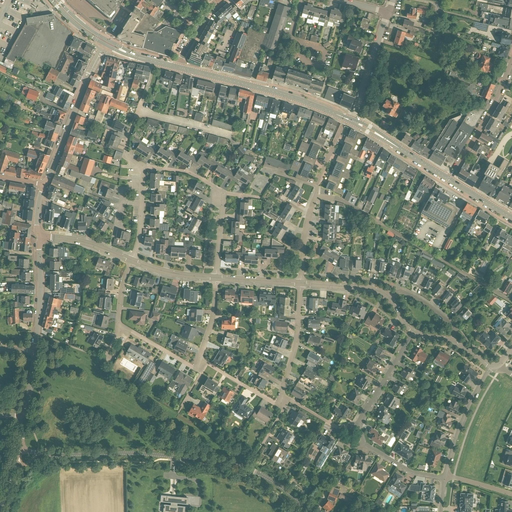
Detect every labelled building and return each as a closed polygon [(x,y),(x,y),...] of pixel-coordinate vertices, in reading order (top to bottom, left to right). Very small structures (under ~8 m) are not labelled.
[(0,58),(0,66),(10,71),(17,57),(39,67),(60,26),(59,25),(59,26),(30,0),(1,59),(0,58)] [(86,0),(112,20),(113,18),(116,13),(122,4),(114,0),(86,0)] [(160,21),(150,15),(156,7),(145,0),(138,0),(135,6),(135,7),(134,7),(131,12),(132,13),(129,16),(127,20),(126,19),(124,24),(122,28),(121,29),(122,30),(119,34),(120,34),(119,35),(118,35),(118,36),(118,37),(118,38),(118,39),(119,40),(120,40),(120,41),(121,41),(121,40),(122,40),(122,41),(129,43),(130,43),(130,45),(134,46),(133,46),(139,48),(139,47),(143,48),(144,44),(146,36),(134,32),(139,23),(140,24),(145,17),(158,25),(160,21)] [(158,9),(163,0),(145,0),(156,7),(158,9)] [(232,0),(239,9),(242,6),(243,7),(250,0),(253,0),(258,1),(258,0),(232,0)] [(224,7),(229,13),(232,16),(236,13),(235,11),(237,9),(233,4),(231,6),(228,3),(224,7)] [(279,4),(268,35),(266,34),(262,47),(277,51),(291,8),(279,4)] [(302,17),(307,18),(311,5),(308,4),(307,6),(305,6),(304,7),(302,6),(300,13),(302,14),(302,17)] [(253,19),(252,19),(256,7),(251,5),(247,17),(248,17),(247,18),(252,21),(253,19)] [(311,5),(307,18),(307,19),(313,20),(313,19),(316,9),(313,8),(314,6),(311,5)] [(490,11),(490,13),(511,18),(511,9),(506,9),(505,9),(503,8),(488,5),(487,10),(490,11)] [(225,17),(229,13),(224,7),(220,10),(225,17)] [(328,12),(326,20),(325,23),(324,27),(326,28),(328,22),(334,24),(334,22),(335,19),(337,9),(334,8),(334,11),(331,10),(330,13),(328,12)] [(418,8),(417,9),(415,9),(411,8),(410,14),(408,13),(408,14),(407,14),(406,16),(407,17),(407,18),(419,20),(420,14),(426,15),(427,10),(418,8)] [(316,9),(313,19),(319,21),(322,10),(316,9)] [(337,9),(335,19),(334,22),(343,25),(345,20),(341,19),(342,13),(340,12),(340,10),(337,9)] [(227,18),(225,17),(220,10),(216,14),(218,17),(216,19),(221,24),(222,22),(227,18)] [(322,10),(319,21),(319,22),(325,23),(326,20),(328,12),(322,10)] [(508,30),(511,30),(511,18),(490,13),(485,12),(483,12),(481,18),(484,19),(483,24),(488,26),(508,30)] [(368,17),(370,17),(369,20),(363,18),(360,27),(361,27),(360,28),(368,30),(370,24),(370,23),(371,21),(370,20),(371,18),(374,19),(376,15),(369,13),(368,17)] [(219,26),(221,24),(216,19),(214,22),(210,20),(208,25),(215,29),(217,31),(220,27),(219,26)] [(414,23),(404,20),(403,27),(408,28),(407,30),(412,31),(425,34),(426,30),(413,27),(414,23)] [(487,32),(488,26),(483,24),(474,22),(473,28),(479,29),(479,30),(487,32)] [(212,34),(215,29),(208,25),(205,30),(212,34)] [(143,48),(169,57),(174,43),(175,44),(177,39),(178,40),(182,32),(166,27),(157,32),(153,32),(147,31),(146,36),(144,44),(143,48)] [(235,74),(242,76),(251,78),(255,65),(262,47),(266,34),(250,28),(246,36),(233,74),(235,74)] [(215,36),(212,34),(205,30),(202,35),(209,39),(211,40),(212,41),(215,36)] [(396,37),(404,40),(405,36),(412,38),(413,36),(406,33),(398,31),(396,37)] [(500,45),(506,47),(506,44),(511,45),(511,37),(511,35),(509,35),(510,34),(506,34),(507,33),(502,32),(502,33),(495,32),(495,37),(499,37),(498,38),(501,38),(501,40),(500,40),(500,45)] [(222,71),(225,72),(233,74),(246,36),(238,33),(232,46),(235,47),(228,65),(225,64),(222,71)] [(207,47),(211,40),(209,39),(202,35),(199,39),(203,41),(202,44),(207,47)] [(349,35),(347,39),(347,42),(351,43),(349,49),(361,53),(363,47),(361,47),(362,43),(354,40),(355,37),(349,35)] [(84,42),(77,38),(74,37),(68,48),(70,49),(70,50),(69,53),(72,55),(74,52),(75,51),(80,54),(79,55),(81,56),(80,59),(85,61),(84,63),(88,65),(92,57),(90,57),(91,55),(93,56),(95,52),(96,51),(95,50),(96,49),(87,43),(87,44),(84,42)] [(404,40),(396,37),(394,44),(402,46),(405,47),(406,44),(403,43),(404,40)] [(481,50),(498,56),(506,58),(510,48),(506,47),(500,45),(484,40),(484,41),(483,45),(481,50)] [(192,54),(189,60),(201,65),(204,59),(206,54),(208,48),(207,47),(202,44),(199,43),(195,50),(194,50),(193,51),(192,51),(191,54),(192,54)] [(491,58),(488,57),(488,58),(485,57),(486,52),(471,48),(469,51),(473,53),(474,52),(478,54),(477,58),(480,59),(482,60),(478,69),(486,72),(486,70),(490,72),(494,61),(491,59),(491,58)] [(400,54),(400,55),(390,52),(389,57),(391,57),(389,65),(404,69),(407,59),(403,58),(404,55),(400,54)] [(71,78),(80,82),(88,65),(84,63),(66,53),(65,54),(57,71),(65,75),(70,64),(74,66),(74,67),(74,69),(75,70),(71,78)] [(204,59),(201,65),(208,68),(212,57),(206,54),(204,59)] [(359,58),(346,54),(342,68),(347,69),(347,68),(356,71),(359,58)] [(208,68),(212,70),(213,67),(222,71),(225,64),(226,60),(217,56),(216,58),(212,57),(208,68)] [(258,71),(256,80),(266,82),(268,74),(271,68),(274,58),(270,56),(266,66),(265,66),(261,64),(258,71)] [(112,66),(109,78),(115,79),(120,61),(112,59),(108,58),(106,65),(112,66)] [(127,70),(136,72),(138,65),(128,63),(127,70)] [(138,65),(136,72),(134,80),(136,80),(136,79),(137,80),(139,75),(142,76),(145,66),(138,65)] [(152,68),(145,66),(142,76),(139,75),(137,80),(141,81),(142,78),(145,79),(148,80),(152,68)] [(272,80),(273,80),(284,84),(285,83),(288,71),(276,67),(272,80)] [(72,81),(70,85),(77,88),(80,82),(71,78),(65,75),(57,71),(52,68),(45,80),(54,85),(57,78),(66,82),(67,80),(69,82),(70,81),(70,80),(72,81)] [(288,71),(285,83),(296,86),(301,73),(289,69),(288,71)] [(451,69),(450,72),(447,71),(446,73),(449,75),(448,76),(464,82),(464,81),(492,93),(495,85),(451,69)] [(160,80),(162,80),(169,82),(168,86),(168,88),(172,89),(172,88),(174,82),(171,81),(172,80),(173,74),(166,72),(165,76),(162,75),(160,80)] [(301,73),(296,86),(308,90),(312,79),(313,77),(301,73)] [(176,74),(174,82),(172,88),(175,89),(177,83),(181,84),(183,76),(176,74)] [(125,77),(123,83),(123,87),(127,88),(128,84),(131,85),(132,79),(129,78),(130,76),(126,75),(125,77)] [(105,77),(104,86),(114,88),(113,88),(115,79),(109,78),(109,77),(105,76),(105,77)] [(189,91),(191,94),(192,89),(194,79),(187,77),(186,86),(181,85),(180,92),(186,93),(186,91),(189,91)] [(307,93),(320,96),(324,83),(312,79),(308,90),(307,93)] [(196,90),(192,89),(191,94),(191,95),(197,97),(198,94),(199,90),(205,91),(207,82),(198,80),(196,90)] [(91,81),(88,89),(100,93),(102,85),(91,81)] [(479,95),(486,98),(489,100),(489,99),(492,93),(464,81),(464,82),(460,92),(477,99),(479,95)] [(215,84),(207,82),(205,91),(210,92),(209,100),(215,101),(217,95),(213,94),(215,84)] [(57,86),(55,90),(53,95),(60,98),(64,90),(57,86)] [(114,99),(119,100),(123,87),(118,86),(114,99)] [(221,87),(218,98),(223,98),(222,102),(224,103),(223,109),(226,109),(228,100),(230,92),(229,92),(226,92),(227,87),(224,86),(223,87),(221,87)] [(27,98),(36,101),(37,97),(39,93),(25,87),(22,93),(27,96),(27,98)] [(336,104),(338,99),(341,92),(329,87),(324,99),(336,104)] [(230,92),(228,100),(232,101),(231,104),(237,106),(238,101),(237,101),(239,95),(236,94),(237,89),(233,88),(233,90),(230,89),(229,92),(230,92)] [(100,93),(88,89),(85,96),(92,98),(93,99),(94,96),(97,97),(97,100),(100,101),(102,94),(100,93)] [(255,94),(247,92),(244,91),(240,90),(239,95),(237,101),(238,101),(241,102),(242,97),(246,98),(242,119),(247,120),(246,124),(249,125),(250,117),(255,94)] [(53,95),(48,92),(45,98),(53,101),(52,103),(56,105),(67,110),(70,103),(63,100),(60,98),(53,95)] [(66,94),(63,100),(70,103),(73,97),(66,94)] [(112,98),(102,94),(100,101),(98,104),(96,110),(98,110),(104,113),(106,114),(110,104),(112,98)] [(336,104),(339,105),(350,109),(355,98),(344,94),(341,100),(338,99),(336,104)] [(92,98),(85,96),(82,103),(92,108),(93,105),(90,104),(92,98)] [(112,98),(110,104),(127,111),(129,104),(114,99),(112,98)] [(384,105),(381,109),(387,113),(387,114),(388,114),(389,114),(392,116),(392,115),(396,118),(403,107),(390,99),(388,101),(387,100),(386,102),(385,102),(384,104),(384,105)] [(280,102),(273,100),(270,112),(270,113),(273,114),(276,115),(277,113),(280,102)] [(503,106),(499,104),(496,110),(503,115),(510,104),(506,102),(503,106)] [(93,108),(92,108),(82,103),(80,110),(87,113),(90,114),(93,108)] [(293,120),(295,115),(295,114),(291,113),(293,106),(285,103),(282,112),(291,115),(289,119),(293,121),(293,120)] [(418,109),(409,104),(407,107),(416,112),(418,109)] [(451,167),(462,148),(485,108),(483,107),(449,120),(449,121),(431,150),(434,151),(432,153),(429,159),(440,166),(445,159),(447,160),(449,161),(447,165),(447,166),(447,167),(448,168),(449,168),(450,168),(451,167)] [(66,113),(52,108),(50,114),(64,119),(66,113)] [(295,115),(293,120),(298,122),(300,117),(303,118),(304,117),(306,110),(300,108),(297,115),(295,115)] [(38,110),(36,113),(43,116),(47,117),(46,120),(62,126),(64,119),(50,114),(41,111),(38,110)] [(306,110),(304,117),(310,119),(309,121),(310,122),(314,113),(306,110)] [(506,116),(503,115),(496,110),(492,116),(502,122),(506,116)] [(314,113),(310,122),(306,131),(304,136),(310,139),(315,126),(314,126),(316,123),(323,126),(327,118),(314,113)] [(82,125),(85,118),(78,115),(75,122),(79,124),(82,125)] [(338,122),(329,119),(327,118),(323,126),(316,142),(323,144),(324,145),(330,131),(333,133),(338,122)] [(491,132),(490,134),(500,140),(504,133),(498,130),(501,124),(491,118),(485,128),(491,132)] [(58,134),(62,126),(46,120),(42,119),(41,122),(43,123),(41,128),(48,131),(50,131),(58,134)] [(120,123),(120,122),(117,121),(113,129),(122,133),(125,125),(120,123)] [(77,129),(79,124),(75,122),(70,135),(75,137),(95,144),(98,134),(89,131),(88,134),(80,131),(80,130),(77,129)] [(351,129),(348,136),(347,135),(345,139),(357,144),(359,139),(364,141),(366,137),(361,134),(351,129)] [(31,135),(38,137),(39,137),(42,138),(55,142),(58,134),(50,131),(49,136),(33,131),(31,135)] [(109,139),(110,140),(120,143),(121,141),(119,140),(120,138),(117,136),(118,133),(112,131),(109,139)] [(411,147),(415,141),(420,138),(418,134),(413,137),(412,138),(406,134),(401,141),(407,146),(408,145),(411,147)] [(500,140),(490,134),(488,137),(482,134),(479,139),(487,145),(489,142),(491,143),(493,140),(498,143),(500,140)] [(219,137),(209,135),(207,142),(216,145),(217,143),(218,143),(219,137)] [(67,144),(83,149),(84,145),(79,144),(79,143),(77,142),(78,139),(70,136),(67,144)] [(40,142),(37,141),(35,140),(34,144),(40,146),(41,143),(44,145),(53,148),(55,142),(42,138),(40,142)] [(136,150),(141,154),(147,145),(135,138),(132,142),(138,146),(136,150)] [(367,152),(369,149),(371,145),(374,147),(376,143),(368,138),(363,146),(358,157),(361,159),(365,151),(367,152)] [(357,144),(345,139),(343,144),(345,145),(342,150),(358,156),(360,152),(354,150),(357,144)] [(415,141),(411,147),(410,148),(420,154),(428,141),(424,139),(421,145),(419,144),(421,140),(419,139),(416,142),(415,141)] [(120,143),(110,140),(109,145),(107,144),(106,147),(112,149),(113,146),(117,148),(118,145),(119,145),(120,143)] [(323,144),(316,142),(312,140),(310,145),(302,141),(300,146),(318,153),(320,148),(321,149),(323,144)] [(428,141),(420,154),(429,159),(432,153),(434,151),(431,150),(430,149),(429,150),(426,148),(430,142),(428,141)] [(371,145),(369,149),(372,151),(367,160),(370,161),(373,155),(374,153),(377,154),(381,146),(376,143),(374,147),(371,145)] [(83,149),(67,144),(64,151),(73,154),(74,151),(81,153),(83,149)] [(473,150),(480,154),(483,155),(485,152),(487,153),(490,148),(485,145),(483,148),(476,144),(473,150)] [(147,145),(141,154),(147,157),(149,153),(152,155),(155,150),(147,145)] [(236,150),(242,156),(246,152),(241,146),(236,150)] [(318,153),(300,146),(298,150),(306,153),(304,158),(315,163),(317,159),(316,158),(318,153)] [(158,152),(155,150),(152,155),(157,158),(159,156),(162,158),(166,151),(160,148),(158,152)] [(390,153),(383,148),(375,165),(382,168),(385,162),(390,153)] [(29,157),(31,157),(38,160),(47,163),(50,156),(52,150),(49,149),(46,155),(29,150),(27,156),(29,157)] [(0,172),(4,174),(6,169),(9,160),(18,163),(20,155),(3,150),(0,160),(0,172)] [(190,150),(187,155),(182,162),(188,165),(191,161),(193,163),(196,158),(191,155),(193,152),(190,150)] [(356,161),(358,156),(342,150),(340,155),(339,154),(337,159),(348,164),(351,158),(356,161)] [(58,165),(75,171),(77,167),(69,164),(73,154),(64,151),(58,165)] [(116,151),(113,158),(121,160),(123,153),(116,151)] [(169,153),(166,151),(162,158),(167,161),(170,157),(173,159),(176,154),(171,151),(169,153)] [(178,156),(176,154),(173,159),(175,161),(178,162),(179,160),(182,162),(187,155),(181,152),(178,156)] [(397,158),(391,154),(387,161),(389,163),(385,172),(386,173),(385,177),(387,178),(391,168),(392,165),(397,158)] [(480,154),(479,157),(485,161),(483,165),(485,165),(488,159),(483,155),(480,154)] [(103,161),(110,164),(112,158),(104,155),(103,161)] [(197,157),(196,158),(193,163),(196,165),(198,166),(200,164),(203,166),(207,159),(202,156),(200,158),(197,157)] [(264,162),(267,163),(270,164),(269,166),(278,169),(278,167),(290,171),(290,169),(292,165),(266,156),(264,162)] [(81,169),(80,173),(90,176),(95,161),(81,157),(80,160),(83,161),(81,169)] [(313,168),(315,163),(304,158),(302,163),(294,160),(292,165),(310,172),(312,167),(313,168)] [(397,158),(392,165),(403,172),(407,164),(397,158)] [(207,159),(203,166),(209,169),(211,165),(214,167),(217,162),(211,159),(210,161),(207,159)] [(348,164),(337,159),(335,163),(336,164),(334,169),(350,176),(352,171),(346,169),(348,164)] [(510,162),(505,159),(500,168),(490,163),(482,178),(483,179),(477,189),(487,194),(486,194),(491,197),(491,196),(497,187),(491,183),(493,179),(494,180),(497,175),(501,177),(510,162)] [(38,160),(38,161),(34,160),(33,164),(45,168),(47,163),(38,160)] [(217,162),(214,167),(216,169),(214,173),(220,176),(224,170),(221,168),(222,165),(217,162)] [(19,163),(16,176),(24,177),(25,170),(25,166),(20,165),(20,163),(19,163)] [(457,176),(465,181),(469,174),(469,173),(470,171),(466,169),(469,165),(465,163),(457,176)] [(33,164),(32,166),(36,168),(35,171),(43,173),(45,168),(33,164)] [(407,164),(403,172),(414,179),(418,171),(407,164)] [(64,172),(70,174),(70,175),(78,178),(80,173),(75,171),(58,165),(56,172),(63,175),(64,172)] [(292,165),(290,169),(298,172),(295,178),(307,182),(309,178),(308,177),(310,172),(292,165)] [(375,166),(372,165),(371,167),(367,166),(365,172),(371,175),(375,166)] [(469,174),(465,181),(473,186),(477,178),(474,176),(477,171),(480,173),(484,168),(478,165),(474,172),(472,171),(470,174),(469,174)] [(226,166),(224,170),(220,176),(225,180),(228,176),(230,177),(233,172),(231,171),(232,169),(226,166)] [(31,168),(31,171),(30,178),(40,180),(43,173),(35,171),(33,171),(33,169),(31,168)] [(233,172),(230,177),(236,181),(237,178),(240,180),(245,172),(240,168),(236,174),(233,172)] [(348,180),(350,176),(334,169),(332,174),(331,174),(329,178),(340,183),(342,178),(348,180)] [(245,172),(240,180),(246,184),(248,180),(251,181),(254,177),(255,175),(250,172),(249,174),(245,172)] [(80,173),(78,178),(90,183),(92,177),(90,176),(80,173)] [(73,192),(76,184),(55,175),(52,183),(73,192)] [(435,182),(425,176),(412,198),(417,201),(423,192),(422,191),(423,190),(428,193),(435,182)] [(340,183),(329,178),(327,182),(328,183),(326,189),(333,192),(333,191),(342,195),(343,190),(338,188),(340,183)] [(495,198),(495,199),(505,205),(506,204),(509,206),(509,207),(511,208),(511,189),(506,187),(504,185),(505,183),(500,180),(497,187),(491,196),(495,198)] [(112,191),(108,190),(110,184),(102,181),(99,189),(101,190),(101,191),(103,192),(102,195),(111,199),(112,196),(111,195),(112,191)] [(151,188),(156,188),(160,188),(160,191),(166,191),(166,192),(171,192),(171,186),(159,186),(160,181),(151,181),(151,188)] [(29,186),(25,186),(10,183),(9,189),(24,191),(24,192),(26,193),(28,193),(29,187),(29,186)] [(192,184),(190,187),(189,190),(194,193),(195,190),(202,194),(206,187),(198,183),(195,186),(192,184)] [(49,192),(61,197),(62,194),(57,192),(58,189),(51,186),(48,191),(49,192)] [(288,190),(299,196),(300,194),(301,195),(304,191),(296,186),(294,189),(290,187),(288,190)] [(35,197),(36,188),(29,187),(28,193),(26,193),(25,199),(31,200),(32,197),(35,197)] [(420,214),(423,215),(435,222),(446,202),(449,197),(434,189),(420,214)] [(299,196),(288,190),(285,195),(281,193),(279,196),(286,200),(287,197),(297,203),(299,199),(298,198),(299,196)] [(378,192),(373,190),(368,201),(373,203),(378,192)] [(166,191),(160,191),(157,191),(157,194),(152,194),(152,201),(161,202),(161,198),(166,198),(166,192),(166,191)] [(67,200),(61,197),(49,192),(47,198),(57,203),(58,199),(66,203),(67,200)] [(192,202),(201,207),(205,201),(195,196),(192,202)] [(34,200),(31,200),(25,199),(24,206),(23,207),(24,207),(23,210),(30,210),(31,207),(34,207),(34,200)] [(23,220),(32,221),(33,211),(30,210),(23,210),(24,207),(23,207),(2,200),(1,202),(0,205),(3,205),(2,206),(12,208),(12,212),(15,213),(16,213),(16,211),(24,211),(23,220)] [(240,209),(248,210),(248,206),(251,206),(252,200),(246,200),(246,203),(241,202),(240,209)] [(191,202),(186,210),(193,214),(194,211),(198,213),(201,207),(192,202),(191,202)] [(446,202),(435,222),(447,229),(450,224),(451,224),(452,220),(453,220),(454,216),(455,217),(457,212),(452,209),(453,206),(446,202)] [(95,212),(95,213),(98,214),(99,212),(107,217),(111,210),(101,203),(99,207),(98,206),(96,209),(91,206),(89,210),(91,211),(95,212)] [(468,203),(463,212),(471,217),(476,208),(468,203)] [(62,208),(52,204),(51,210),(47,210),(47,214),(46,214),(45,221),(52,222),(53,217),(54,217),(54,213),(60,214),(62,208)] [(164,211),(164,208),(164,204),(157,204),(157,207),(152,207),(151,214),(159,215),(160,211),(164,211)] [(284,211),(291,215),(292,213),(293,213),(296,209),(288,205),(284,211)] [(252,210),(248,210),(240,209),(240,213),(238,213),(237,219),(243,219),(243,216),(252,217),(252,210)] [(484,224),(489,216),(479,210),(474,219),(472,222),(466,232),(471,235),(475,228),(476,225),(483,229),(483,230),(488,233),(492,227),(487,224),(486,225),(484,224)] [(291,215),(284,211),(281,216),(273,212),(273,213),(271,215),(281,221),(283,218),(289,221),(291,217),(290,217),(291,215)] [(16,213),(15,213),(12,212),(8,212),(7,213),(4,213),(3,218),(0,217),(0,222),(5,224),(12,226),(13,226),(19,227),(18,230),(23,231),(24,228),(26,228),(27,225),(14,222),(16,213)] [(72,214),(66,212),(64,217),(60,227),(67,229),(71,220),(74,221),(77,213),(73,212),(72,214)] [(338,213),(337,213),(326,212),(326,214),(325,214),(325,219),(334,219),(333,222),(335,223),(343,223),(343,220),(339,220),(339,214),(338,214),(338,213)] [(99,215),(98,214),(95,213),(94,216),(93,220),(100,224),(98,228),(105,232),(109,225),(104,222),(105,219),(99,215)] [(82,215),(82,222),(79,222),(79,231),(86,230),(86,228),(89,228),(89,225),(93,217),(86,217),(86,215),(82,215)] [(281,221),(271,215),(270,217),(276,221),(273,227),(283,233),(284,231),(285,232),(288,228),(280,223),(281,221)] [(194,218),(192,216),(191,217),(190,217),(188,221),(189,221),(189,222),(198,227),(201,221),(195,218),(194,218)] [(150,227),(160,227),(160,230),(159,230),(168,231),(169,224),(159,224),(159,220),(151,219),(150,227)] [(243,219),(237,219),(237,222),(232,222),(232,228),(239,229),(240,225),(242,225),(243,219)] [(198,227),(189,222),(188,223),(187,223),(185,226),(186,227),(185,228),(186,229),(185,230),(180,229),(178,228),(178,231),(184,233),(190,234),(191,231),(195,233),(198,227)] [(343,223),(335,223),(335,226),(324,225),(324,230),(325,230),(325,232),(333,233),(336,233),(337,226),(342,226),(343,223)] [(24,228),(23,231),(25,231),(24,237),(30,238),(32,225),(27,225),(26,228),(24,228)] [(496,234),(494,237),(493,241),(495,242),(497,239),(504,243),(509,235),(503,232),(504,230),(503,228),(502,228),(500,228),(497,226),(493,233),(496,234)] [(282,235),(283,233),(273,227),(272,227),(270,230),(274,232),(272,235),(280,240),(283,236),(282,235)] [(239,232),(239,229),(232,228),(231,235),(236,235),(236,238),(242,239),(242,232),(239,232)] [(155,243),(155,238),(156,230),(153,230),(152,235),(149,235),(148,238),(146,237),(144,246),(151,247),(152,243),(155,243)] [(118,231),(117,237),(125,239),(124,241),(128,242),(130,234),(127,232),(118,231)] [(24,237),(23,237),(22,240),(19,239),(19,234),(11,233),(10,243),(29,245),(30,238),(24,237)] [(511,236),(509,235),(504,243),(502,247),(511,252),(511,236)] [(452,241),(448,239),(444,248),(447,250),(452,241)] [(168,249),(169,241),(162,240),(162,245),(157,244),(157,253),(165,254),(165,249),(168,249)] [(169,240),(169,241),(168,249),(171,249),(171,257),(178,257),(179,242),(175,242),(175,240),(169,240)] [(179,242),(178,257),(185,258),(186,248),(189,248),(189,241),(184,241),(184,243),(179,242)] [(29,245),(10,243),(6,242),(5,249),(9,250),(29,252),(29,245)] [(327,260),(332,251),(323,245),(320,250),(324,253),(321,257),(327,260)] [(59,260),(61,260),(67,261),(67,258),(65,257),(65,252),(67,252),(67,247),(58,247),(58,249),(50,249),(50,257),(60,257),(59,260)] [(272,247),(271,250),(271,257),(278,258),(278,253),(284,253),(284,248),(272,247)] [(264,254),(261,254),(261,260),(267,260),(268,257),(271,257),(271,250),(265,249),(264,254)] [(200,259),(200,251),(192,250),(192,258),(195,258),(200,259)] [(242,250),(242,253),(242,259),(245,259),(245,264),(251,264),(252,256),(252,252),(248,252),(248,253),(245,253),(245,250),(242,250)] [(332,251),(327,260),(333,264),(335,259),(338,261),(341,256),(332,251)] [(255,253),(252,252),(252,256),(251,264),(258,264),(258,259),(261,260),(261,254),(255,254),(255,253)] [(236,255),(232,255),(232,263),(238,263),(239,258),(242,259),(242,253),(236,253),(236,255)] [(17,256),(10,256),(8,256),(8,261),(17,261),(20,261),(20,267),(28,268),(29,260),(20,259),(17,259),(17,256)] [(342,271),(348,271),(349,257),(341,256),(338,261),(335,267),(336,267),(339,268),(340,267),(342,268),(342,271)] [(365,260),(366,260),(365,270),(368,270),(368,273),(374,274),(376,259),(373,259),(373,257),(366,256),(365,260)] [(111,269),(108,268),(110,262),(99,258),(96,267),(106,271),(104,276),(109,276),(111,269)] [(379,260),(376,259),(374,274),(379,275),(380,272),(383,273),(384,263),(379,262),(379,260)] [(67,261),(61,260),(61,262),(51,262),(50,269),(59,270),(59,266),(66,266),(67,261)] [(353,261),(352,271),(358,272),(358,269),(361,269),(361,261),(356,260),(356,261),(353,261)] [(400,264),(393,261),(389,260),(387,267),(389,268),(388,273),(390,274),(389,277),(395,279),(400,264)] [(444,265),(433,260),(432,264),(442,269),(444,265)] [(403,266),(399,280),(404,282),(405,279),(408,279),(410,274),(412,275),(414,268),(410,266),(408,271),(405,270),(405,269),(405,267),(404,267),(403,266)] [(20,270),(12,269),(12,275),(19,275),(22,275),(22,281),(30,281),(30,273),(22,273),(19,273),(20,270)] [(421,270),(421,269),(420,269),(419,269),(418,269),(417,269),(413,276),(414,277),(412,282),(415,283),(414,286),(419,288),(426,275),(428,271),(427,270),(424,270),(423,272),(421,271),(421,270)] [(70,273),(70,272),(61,272),(61,275),(59,275),(51,275),(51,282),(59,283),(62,283),(62,277),(70,277),(70,273)] [(429,276),(426,275),(419,288),(424,290),(425,288),(428,290),(434,278),(429,275),(429,276)] [(134,286),(138,287),(139,283),(152,287),(154,280),(143,277),(143,279),(136,277),(134,286)] [(98,293),(105,294),(106,290),(112,291),(113,279),(104,278),(103,290),(99,289),(98,293)] [(511,283),(507,281),(501,291),(507,294),(511,285),(511,283)] [(59,283),(51,282),(51,290),(59,291),(59,290),(60,290),(60,294),(61,294),(68,294),(75,295),(75,289),(72,289),(67,288),(62,288),(59,288),(59,283)] [(433,296),(438,300),(447,288),(444,286),(443,288),(438,284),(432,292),(435,294),(433,296)] [(35,286),(12,285),(12,293),(35,294),(35,286)] [(178,288),(174,287),(174,286),(171,285),(170,288),(163,286),(161,295),(169,298),(168,299),(174,301),(178,288)] [(476,294),(481,288),(478,285),(472,291),(476,294)] [(157,294),(159,287),(156,286),(155,289),(152,288),(151,293),(157,294)] [(450,290),(447,288),(438,300),(442,303),(444,301),(447,303),(453,295),(448,292),(450,290)] [(185,289),(184,299),(190,300),(190,302),(197,303),(198,292),(191,291),(191,289),(189,289),(185,289)] [(237,302),(237,295),(237,294),(235,294),(235,290),(226,290),(225,301),(233,301),(233,302),(237,302)] [(140,307),(143,294),(132,291),(131,297),(132,297),(131,305),(140,307)] [(237,295),(237,302),(253,303),(253,308),(256,308),(256,301),(257,295),(254,295),(254,292),(245,292),(245,291),(242,291),(241,295),(237,295)] [(260,295),(257,295),(256,301),(259,301),(259,302),(267,303),(267,305),(275,306),(276,298),(271,298),(272,293),(266,292),(266,294),(260,293),(260,295)] [(105,297),(105,294),(98,293),(98,297),(100,297),(99,308),(106,309),(106,310),(111,310),(111,307),(110,306),(111,298),(105,297)] [(68,294),(61,294),(61,297),(55,295),(54,298),(50,297),(48,303),(48,304),(56,306),(60,307),(62,299),(63,300),(63,299),(74,300),(75,295),(68,294)] [(487,301),(492,306),(496,302),(495,301),(496,299),(493,295),(487,301)] [(17,302),(13,302),(13,307),(24,307),(24,304),(29,304),(30,297),(22,296),(22,297),(17,296),(17,302)] [(454,302),(451,305),(453,307),(450,309),(455,314),(462,306),(460,303),(461,303),(459,302),(460,301),(456,296),(452,300),(454,302)] [(288,309),(289,299),(281,298),(281,308),(280,308),(279,315),(290,316),(290,310),(288,309)] [(317,311),(318,306),(323,306),(323,299),(310,299),(309,310),(317,311)] [(345,315),(346,306),(345,306),(346,302),(340,300),(339,304),(333,303),(332,307),(328,307),(327,311),(345,315)] [(55,309),(56,306),(48,304),(45,316),(57,319),(58,314),(57,314),(58,310),(55,309)] [(349,314),(364,320),(367,312),(364,310),(365,308),(358,305),(357,308),(352,306),(349,314)] [(469,317),(471,318),(473,315),(472,314),(468,310),(467,310),(465,308),(458,316),(462,320),(464,318),(466,320),(469,317)] [(93,313),(100,315),(97,326),(106,328),(109,317),(103,316),(104,312),(94,309),(93,313)] [(203,310),(191,309),(190,317),(189,317),(189,321),(200,322),(201,313),(203,313),(203,310)] [(144,325),(146,313),(130,311),(129,319),(139,321),(139,324),(144,325)] [(161,314),(152,311),(151,316),(155,318),(154,320),(158,321),(161,314)] [(369,315),(365,323),(369,326),(370,324),(375,327),(376,326),(380,328),(384,320),(378,316),(378,317),(375,316),(374,318),(369,315)] [(57,319),(45,316),(42,327),(47,329),(48,324),(53,325),(55,326),(56,323),(57,319)] [(235,329),(235,317),(229,316),(229,321),(222,321),(222,329),(235,329)] [(287,323),(279,322),(279,318),(268,318),(268,319),(270,321),(273,322),(272,331),(275,332),(275,331),(287,332),(287,323)] [(511,325),(504,319),(496,328),(504,336),(509,329),(508,328),(511,325)] [(320,320),(316,320),(309,320),(308,328),(320,329),(320,320)] [(181,337),(183,337),(189,339),(189,340),(190,340),(192,341),(195,334),(196,335),(198,330),(185,325),(181,337)] [(388,339),(386,343),(393,348),(396,343),(395,343),(400,335),(393,331),(392,332),(386,329),(385,331),(382,329),(379,333),(388,339)] [(97,348),(104,337),(95,332),(91,339),(89,338),(87,342),(97,348)] [(494,332),(490,337),(484,333),(482,334),(481,334),(480,336),(480,337),(478,339),(491,349),(496,343),(500,338),(494,332)] [(232,343),(237,344),(239,335),(229,333),(228,338),(223,337),(222,341),(221,344),(231,347),(232,343)] [(318,347),(321,339),(310,335),(307,343),(318,347)] [(187,352),(185,351),(188,346),(182,343),(183,340),(175,336),(171,343),(177,345),(175,349),(184,354),(184,353),(185,354),(187,352)] [(274,336),(269,346),(277,350),(279,347),(284,349),(287,342),(274,336)] [(146,364),(149,359),(152,355),(143,349),(142,351),(132,345),(127,352),(141,360),(141,361),(146,364)] [(372,357),(381,363),(385,357),(382,355),(385,350),(377,345),(373,351),(375,352),(372,357)] [(277,350),(269,346),(268,349),(271,351),(268,358),(278,363),(282,355),(276,353),(277,350)] [(416,362),(417,359),(423,363),(427,355),(422,352),(422,351),(417,347),(410,358),(416,362)] [(227,351),(225,354),(221,351),(217,358),(216,357),(214,361),(220,365),(223,361),(225,363),(229,357),(232,358),(234,354),(227,351)] [(440,351),(435,359),(439,362),(440,361),(446,364),(450,356),(446,353),(445,355),(440,351)] [(315,368),(321,357),(310,352),(306,359),(309,361),(307,364),(315,368)] [(374,369),(377,364),(369,358),(365,364),(367,365),(364,371),(373,377),(377,370),(374,369)] [(163,361),(160,366),(158,368),(161,370),(159,373),(169,380),(175,370),(167,365),(167,364),(163,361)] [(262,361),(257,369),(253,366),(251,369),(262,375),(264,371),(271,375),(275,369),(268,365),(262,361)] [(478,374),(465,365),(461,371),(464,374),(460,379),(467,384),(470,378),(473,380),(478,374)] [(153,369),(148,366),(142,376),(147,379),(151,372),(153,369)] [(320,379),(321,377),(328,381),(329,378),(315,370),(314,372),(306,368),(302,376),(312,382),(315,376),(320,379)] [(412,378),(416,373),(410,369),(409,372),(403,369),(402,372),(400,375),(408,379),(409,376),(412,378)] [(151,372),(147,379),(153,383),(157,376),(151,372)] [(177,392),(178,392),(176,396),(177,397),(178,398),(180,398),(182,394),(183,395),(187,388),(193,379),(181,372),(179,375),(178,375),(177,376),(178,377),(175,381),(179,383),(177,386),(180,388),(177,392)] [(368,381),(370,378),(363,374),(361,377),(362,377),(357,385),(365,390),(367,386),(368,387),(371,382),(368,381)] [(250,382),(263,389),(267,382),(258,376),(256,379),(252,377),(250,382)] [(203,384),(198,391),(203,394),(205,390),(215,396),(219,388),(216,386),(219,382),(215,380),(214,381),(208,378),(204,385),(203,384)] [(298,383),(291,394),(301,400),(306,393),(301,390),(304,386),(298,383)] [(404,392),(407,387),(402,384),(400,386),(395,383),(393,386),(394,386),(392,389),(399,394),(401,391),(404,392)] [(316,390),(315,389),(314,389),(310,386),(306,384),(304,387),(308,389),(307,390),(313,394),(316,390)] [(460,385),(458,389),(455,387),(452,394),(462,400),(465,394),(464,394),(466,389),(460,385)] [(231,398),(234,400),(238,393),(233,391),(232,392),(224,387),(219,395),(222,397),(221,398),(228,402),(231,398)] [(359,399),(362,393),(355,389),(351,395),(353,395),(350,400),(357,405),(360,399),(359,399)] [(389,407),(393,409),(396,404),(397,404),(399,400),(394,396),(394,397),(389,394),(387,397),(388,397),(384,404),(389,407)] [(248,417),(252,410),(244,405),(247,399),(244,397),(240,403),(239,402),(235,410),(248,417)] [(446,410),(447,410),(447,411),(456,414),(458,409),(457,408),(459,403),(452,400),(449,407),(448,406),(446,407),(446,408),(446,410)] [(211,406),(205,402),(201,409),(194,405),(188,414),(193,417),(194,415),(202,420),(203,420),(205,420),(205,419),(205,417),(204,417),(211,406)] [(387,414),(389,410),(382,405),(379,410),(381,412),(377,418),(388,425),(391,420),(388,418),(389,415),(387,414)] [(345,407),(343,412),(336,408),(332,414),(341,419),(342,417),(344,418),(345,417),(347,418),(351,410),(345,407)] [(261,409),(258,413),(256,411),(253,416),(255,418),(256,416),(267,423),(270,418),(271,417),(272,414),(267,411),(266,412),(261,409)] [(452,419),(448,417),(449,414),(440,410),(437,417),(442,419),(439,426),(449,430),(451,425),(450,424),(452,419)] [(295,426),(296,426),(300,420),(304,422),(306,418),(294,411),(292,414),(293,415),(289,422),(291,423),(291,424),(291,425),(292,426),(293,427),(295,426)] [(383,433),(381,436),(376,432),(376,431),(371,428),(369,432),(374,435),(371,439),(376,442),(376,443),(380,445),(383,441),(386,443),(389,437),(383,433)] [(290,446),(287,444),(292,435),(287,432),(287,431),(286,431),(283,429),(277,438),(283,442),(281,445),(288,449),(290,446)] [(437,435),(434,441),(432,441),(430,446),(438,449),(440,444),(444,446),(446,441),(444,440),(446,435),(438,432),(437,435)] [(318,442),(324,445),(320,451),(322,452),(320,456),(317,461),(316,466),(321,469),(336,444),(334,443),(335,441),(329,437),(328,438),(322,435),(318,442)] [(279,463),(282,459),(284,460),(288,453),(273,443),(271,446),(273,447),(269,455),(273,457),(272,459),(277,462),(277,461),(279,463)] [(413,452),(409,449),(409,448),(409,447),(409,446),(408,445),(406,445),(405,445),(404,446),(400,444),(396,452),(408,460),(413,452)] [(339,447),(333,457),(342,462),(348,453),(345,451),(345,450),(345,451),(342,449),(339,447)] [(440,458),(441,453),(432,450),(428,463),(429,465),(435,467),(438,457),(440,458)] [(370,466),(371,458),(367,458),(368,456),(363,455),(363,457),(361,457),(361,456),(357,456),(356,462),(354,462),(354,467),(359,467),(359,469),(366,470),(366,465),(370,466)] [(377,464),(371,473),(384,482),(389,475),(382,470),(383,468),(377,464)] [(505,485),(511,487),(511,485),(511,474),(510,474),(511,471),(505,469),(503,476),(507,478),(505,485)] [(396,473),(388,486),(402,494),(406,487),(398,481),(401,476),(396,473)] [(411,485),(407,490),(420,492),(420,491),(427,492),(425,501),(433,502),(435,487),(427,486),(427,487),(425,486),(425,484),(421,483),(421,486),(411,485)] [(333,486),(331,492),(327,501),(328,502),(323,507),(327,511),(328,511),(334,506),(341,489),(333,486)] [(460,507),(461,507),(461,511),(468,511),(471,511),(471,508),(472,508),(473,503),(475,504),(475,499),(473,499),(473,495),(461,494),(460,507)] [(184,511),(185,506),(177,506),(177,503),(188,504),(189,497),(161,495),(161,502),(171,503),(171,505),(164,505),(163,511),(184,511)] [(499,510),(499,511),(511,511),(511,510),(508,510),(508,502),(501,501),(501,510),(499,510)]
